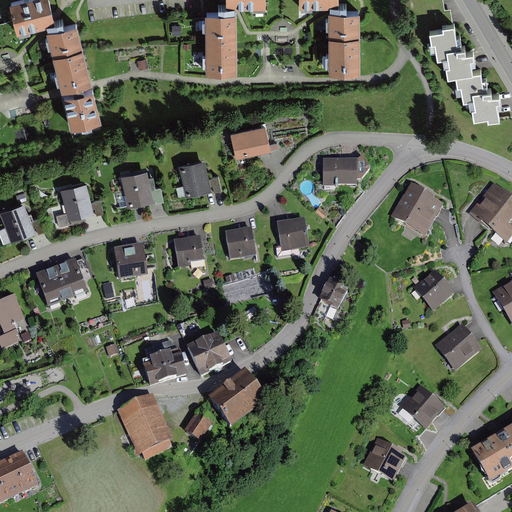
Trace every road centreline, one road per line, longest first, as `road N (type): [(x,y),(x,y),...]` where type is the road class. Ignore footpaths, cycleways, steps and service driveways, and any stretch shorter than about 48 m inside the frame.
road 1 (residential): [(420,150),(362,208),(311,305),(266,354),(218,384),(143,392),(0,451)]
road 2 (residential): [(420,150),(325,140),(307,148),(251,206),(77,242),(0,280)]
road 3 (residential): [(511,374),(467,414),(404,511)]
road 4 (residential): [(511,366),(476,312),(459,249)]
